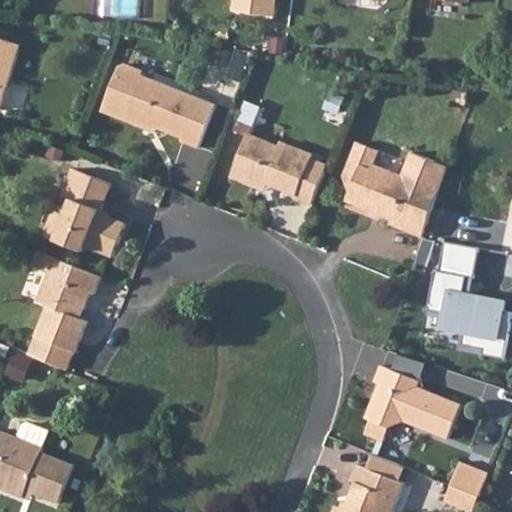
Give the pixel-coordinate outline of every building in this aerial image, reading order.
[(95,0),(95,17),(143,20),(144,0),(95,0)] [(235,0),(234,10),(275,15),(277,0),(235,0)] [(109,46),(112,36),(103,34),(100,43),(109,46)] [(22,45),(0,37),(0,108),(1,108),(22,45)] [(511,59),(481,56),(477,83),(511,87),(511,59)] [(183,140),(200,147),(218,104),(144,75),(141,68),(127,63),(121,65),(111,90),(134,99),(128,115),(157,127),(184,138),(183,140)] [(128,115),(134,99),(111,90),(103,110),(155,131),(157,127),(128,115)] [(297,198),(313,204),(328,165),(313,158),(314,154),(282,141),(280,146),(250,133),(232,176),(258,186),(261,180),(270,183),(298,195),(297,198)] [(358,141),(351,160),(372,168),(374,164),(375,164),(380,150),(358,141)] [(375,164),(374,164),(372,168),(351,160),(344,176),(351,191),(347,201),(392,219),(390,224),(408,231),(416,209),(431,215),(443,181),(448,166),(413,152),(404,176),(375,164)] [(103,209),(113,183),(75,168),(64,196),(74,199),(68,214),(57,210),(46,236),(85,251),(88,242),(96,245),(95,248),(115,256),(128,224),(109,216),(107,216),(104,223),(97,220),(101,210),(102,211),(103,209)] [(110,212),(103,209),(102,211),(101,210),(97,220),(104,223),(107,216),(109,216),(110,212)] [(424,237),(431,215),(416,209),(408,231),(424,237)] [(443,267),(447,240),(426,237),(422,264),(443,267)] [(504,341),(511,301),(467,290),(469,276),(479,276),(483,248),(451,242),(444,270),(440,270),(435,307),(449,311),(446,329),(468,334),(504,341)] [(103,276),(55,257),(38,302),(48,306),(29,354),(69,370),(89,320),(82,318),(79,316),(81,311),(86,308),(93,292),(96,293),(103,276)] [(29,356),(15,350),(5,375),(19,381),(29,356)] [(418,386),(421,379),(382,364),(375,381),(380,383),(366,418),(371,420),(365,433),(384,441),(390,425),(405,420),(449,438),(463,404),(418,386)] [(24,424),(20,437),(45,447),(52,431),(30,422),(24,424)] [(43,452),(45,447),(20,437),(0,429),(0,486),(25,496),(27,489),(35,492),(60,502),(75,464),(43,452)] [(374,454),(369,467),(401,481),(406,467),(374,454)] [(480,496),(489,473),(462,463),(453,485),(480,496)] [(401,481),(369,467),(359,464),(353,481),(356,482),(349,502),(346,508),(342,507),(337,505),(334,511),(383,511),(384,511),(394,511),(406,482),(401,481)] [(35,492),(27,489),(25,496),(32,499),(35,492)]
